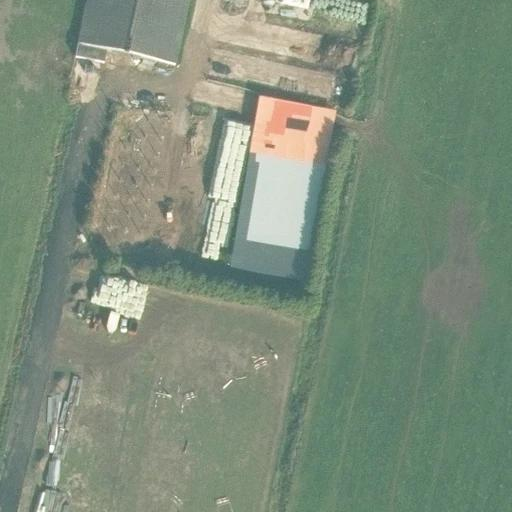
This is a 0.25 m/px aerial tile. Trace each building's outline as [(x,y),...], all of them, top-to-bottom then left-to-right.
[(86,0),(77,46),(173,67),(187,0),(86,0)] [(315,0),(312,14),(364,27),(367,10),(322,0),(315,0)] [(292,22),(287,45),(351,60),(356,38),(313,28),(313,27),(292,22)] [(258,75),(258,46),(228,46),(227,75),(258,75)] [(266,52),(261,75),(340,93),(346,71),(266,52)]
